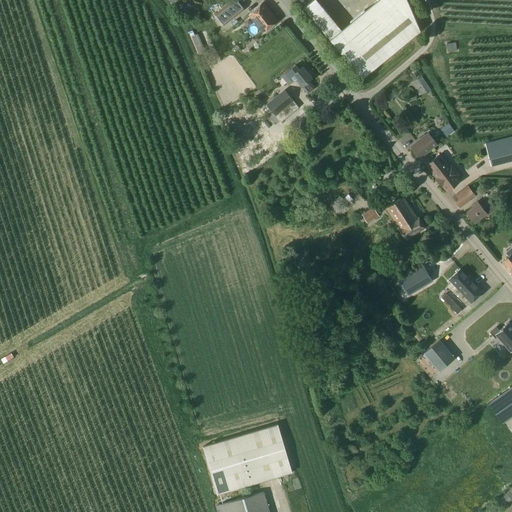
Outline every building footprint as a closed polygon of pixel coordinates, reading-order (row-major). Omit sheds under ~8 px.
[(236,0),(233,0),(215,14),(224,25),(244,10),(236,0)] [(330,36),(343,26),(322,0),(315,0),(307,6),(330,36)] [(347,28),(335,37),(365,75),(371,73),(380,66),(378,67),(425,32),(412,0),(381,0),(341,31),(347,28)] [(278,20),(263,2),(249,14),(263,32),(278,20)] [(448,51),(457,50),(456,42),(447,43),(448,51)] [(296,78),(307,93),(313,88),(308,81),(312,78),(302,66),(299,69),(295,65),(282,76),(289,84),(296,78)] [(426,93),(431,90),(422,77),(418,79),(426,93)] [(285,89),(267,104),(281,122),(290,114),(285,108),(294,100),(285,89)] [(396,96),(393,92),(388,96),(391,100),(396,96)] [(449,124),(442,129),(447,136),(454,130),(449,124)] [(437,143),(428,133),(411,146),(420,157),(437,143)] [(511,160),(511,136),(485,143),(491,165),(511,160)] [(449,165),(440,154),(426,165),(437,177),(436,179),(442,186),(443,185),(448,191),(461,180),(458,176),(460,174),(451,163),(449,165)] [(476,196),(467,184),(451,197),(459,208),(476,196)] [(416,218),(403,196),(386,207),(399,228),(397,229),(404,239),(425,227),(418,217),(416,218)] [(482,207),(478,202),(472,206),(473,208),(467,213),(475,223),(486,213),(488,215),(498,207),(491,199),(482,207)] [(379,217),(374,207),(362,214),(367,223),(374,219),(374,220),(379,217)] [(511,246),(505,252),(509,256),(503,262),(511,272),(511,246)] [(379,259),(372,262),(374,268),(382,265),(379,259)] [(400,281),(408,295),(432,280),(424,267),(400,281)] [(460,268),(449,279),(471,302),(482,292),(460,268)] [(335,278),(329,282),(332,287),(338,283),(335,278)] [(413,306),(436,333),(457,316),(434,289),(413,306)] [(341,290),(335,294),(338,299),(345,295),(341,290)] [(446,293),(442,297),(458,314),(462,310),(446,293)] [(511,325),(509,322),(508,323),(500,330),(497,326),(490,332),(495,338),(497,336),(510,351),(510,352),(511,350),(511,325)] [(426,352),(424,353),(438,371),(440,369),(454,357),(440,340),(426,352)] [(511,386),(489,403),(502,422),(511,415),(511,386)] [(292,472),(278,424),(203,446),(217,494),(292,472)] [(270,511),(264,490),(215,505),(216,511),(270,511)]
